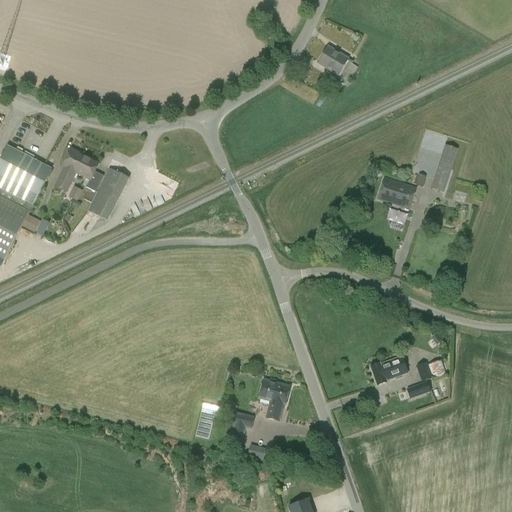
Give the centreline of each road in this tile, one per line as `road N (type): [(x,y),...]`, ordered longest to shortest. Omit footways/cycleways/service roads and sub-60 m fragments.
road 1 (unclassified): [(0,318),(156,243),(260,241)]
road 2 (unclassified): [(511,327),(466,321),(332,272),(275,280)]
road 3 (unclassified): [(357,511),(275,280)]
road 4 (unclassified): [(203,119),(108,125),(0,89)]
road 5 (unclassified): [(203,119),(290,62),(321,0)]
road 6 (unclassified): [(260,241),(203,119)]
